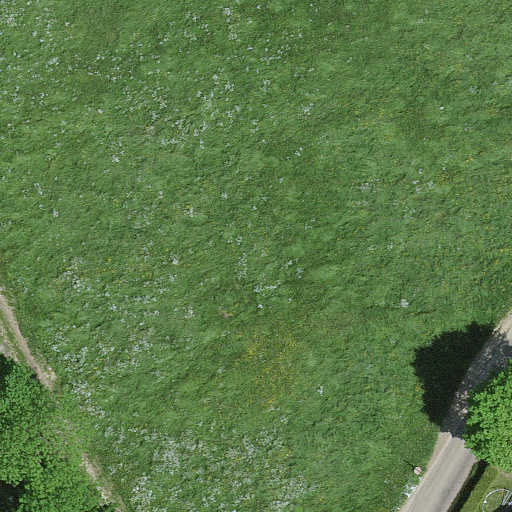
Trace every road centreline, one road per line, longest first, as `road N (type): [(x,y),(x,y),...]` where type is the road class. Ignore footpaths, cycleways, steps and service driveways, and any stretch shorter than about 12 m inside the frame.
road 1 (trunk): [(214,511),(511,324)]
road 2 (track): [(0,304),(105,511)]
road 3 (unclassified): [(511,369),(425,511)]
